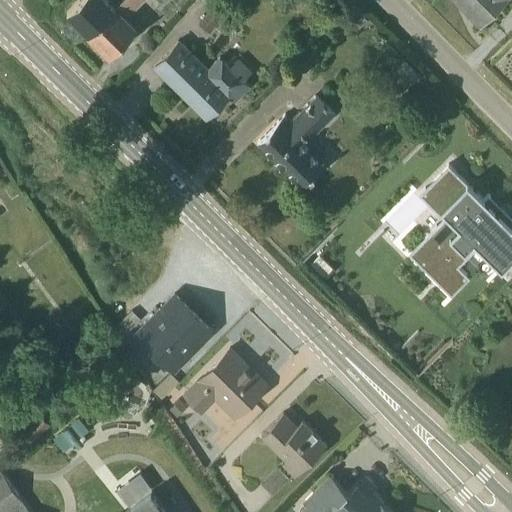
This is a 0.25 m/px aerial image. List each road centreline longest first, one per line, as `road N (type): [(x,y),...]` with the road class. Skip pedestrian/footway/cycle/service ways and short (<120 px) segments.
road 1 (secondary): [(500,511),(0,15)]
road 2 (residential): [(386,0),(511,126)]
